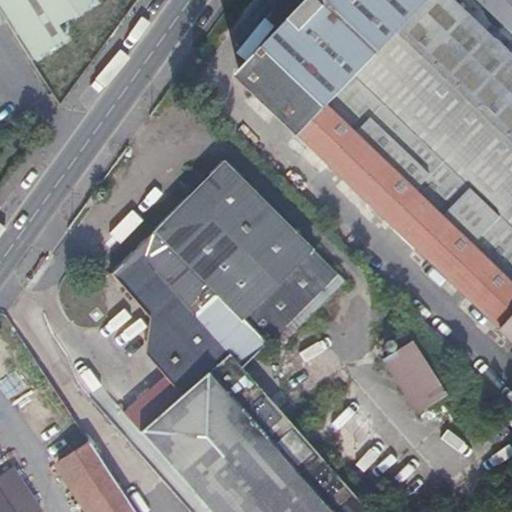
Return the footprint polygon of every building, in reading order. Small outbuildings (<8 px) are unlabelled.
[(0,0),(0,14),(32,60),(67,36),(60,26),(94,0),(0,0)] [(511,222),(501,212),(511,201),(511,69),(440,0),(431,0),(303,127),(511,330),(511,222)] [(224,165),(137,246),(215,335),(232,317),(263,349),(332,276),(224,165)] [(162,374),(106,420),(186,511),(369,511),(297,430),(244,369),(215,335),(137,246),(111,272),(149,317),(146,353),(162,374)] [(232,317),(215,335),(244,369),(263,349),(232,317)] [(450,397),(417,347),(390,365),(421,417),(450,397)] [(132,511),(87,443),(54,466),(83,511),(132,511)] [(0,482),(0,511),(33,511),(11,475),(0,482)]
